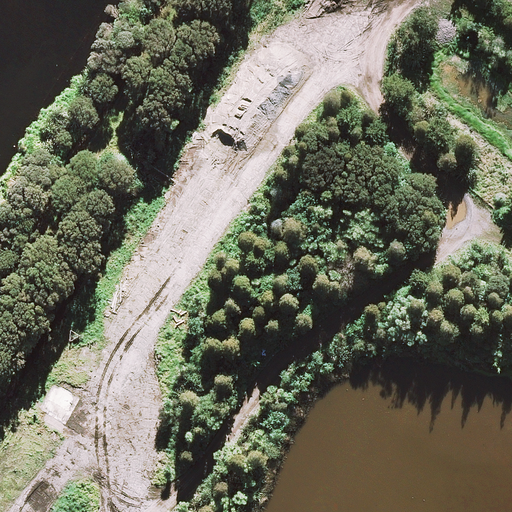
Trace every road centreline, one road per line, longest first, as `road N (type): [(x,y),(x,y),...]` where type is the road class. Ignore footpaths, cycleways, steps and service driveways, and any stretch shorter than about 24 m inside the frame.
road 1 (track): [(152,511),(230,429),(275,366),(449,250),(485,210)]
road 2 (track): [(406,0),(380,34),(371,94),(511,235)]
